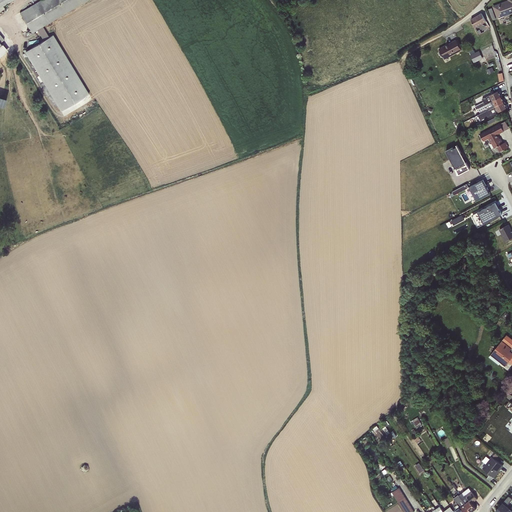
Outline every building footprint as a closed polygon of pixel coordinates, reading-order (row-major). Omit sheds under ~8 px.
[(0,0),(0,9),(16,0),(0,0)] [(40,0),(29,7),(39,23),(33,26),(35,30),(49,22),(87,0),(40,0)] [(511,0),(508,0),(509,1),(494,7),(498,19),(511,13),(511,0)] [(482,13),(471,20),(476,28),(478,26),(480,29),(482,29),(483,30),(489,27),(488,24),(485,26),(482,24),(486,21),(482,13)] [(25,56),(28,54),(59,111),(89,94),(55,33),(22,51),(25,56)] [(456,40),(439,49),(444,59),(461,50),(456,40)] [(475,53),(471,55),(474,62),(482,58),(479,51),(475,53)] [(486,104),(502,96),(499,90),(482,99),(483,102),(475,106),(476,109),(478,108),(486,104)] [(487,107),(479,111),(481,114),(504,102),(502,96),(486,104),(487,107)] [(504,102),(481,114),(477,116),(480,121),(507,108),(504,102)] [(496,116),(486,122),(488,125),(498,120),(496,116)] [(500,123),(480,134),(483,141),(488,139),(491,144),(492,143),(495,148),(497,146),(500,151),(508,147),(506,142),(503,143),(500,138),(498,134),(504,131),(509,128),(505,121),(500,124),(500,123)] [(453,147),(446,151),(459,175),(470,169),(458,147),(453,149),(453,147)] [(483,180),(470,187),(477,200),(490,193),(483,180)] [(467,184),(452,192),(454,195),(469,187),(467,184)] [(495,203),(472,215),(478,227),(502,215),(495,203)] [(454,225),(464,219),(462,214),(451,220),(454,225)] [(511,231),(508,225),(499,229),(505,241),(511,237),(511,231)] [(511,338),(507,335),(489,357),(499,365),(501,362),(505,366),(509,361),(511,363),(511,338)] [(415,362),(410,364),(414,373),(418,371),(415,362)] [(418,417),(413,420),(418,428),(422,426),(418,417)] [(448,437),(444,439),(448,448),(452,445),(448,437)] [(486,464),(482,468),(493,477),(503,465),(496,460),(499,456),(495,453),(492,457),(492,456),(490,459),(486,464)] [(419,463),(415,466),(420,473),(424,470),(419,463)] [(404,511),(413,511),(414,511),(399,488),(398,488),(395,485),(391,488),(393,491),(392,492),(404,511)] [(471,491),(466,495),(472,503),(477,499),(471,491)] [(462,493),(459,495),(471,511),(472,511),(476,509),(472,503),(466,495),(464,496),(462,493)] [(471,511),(459,495),(454,498),(456,501),(463,511),(471,511)] [(496,511),(507,511),(510,509),(507,506),(511,499),(511,498),(509,496),(495,511),(496,511)] [(463,511),(456,501),(453,504),(456,508),(454,509),(455,510),(456,511),(463,511)]
